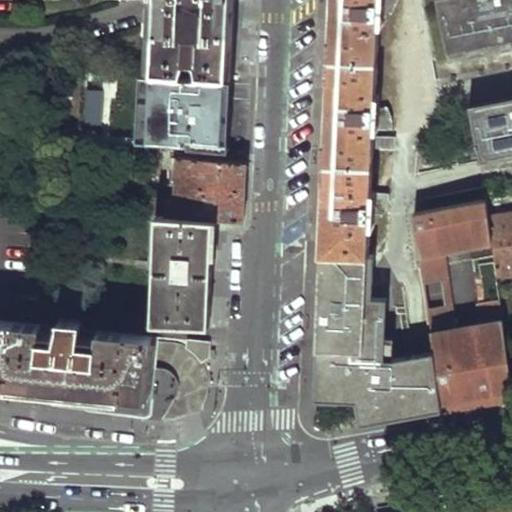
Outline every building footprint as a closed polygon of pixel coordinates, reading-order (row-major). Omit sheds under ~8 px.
[(154,22),(152,74),(165,74),(177,74),(201,75),(226,77),(229,11),(229,0),(154,0),(154,8),(154,22)] [(339,0),(338,35),(331,34),(330,76),(335,76),(333,120),(333,134),(328,134),(326,181),(331,181),(331,198),(329,233),(324,232),(323,252),(371,254),(371,251),(373,211),(386,212),(392,195),(374,194),(374,189),(376,146),(398,147),(399,134),(377,133),(377,126),(377,121),(395,121),(391,104),(378,104),(382,8),(395,9),(398,0),(339,0)] [(511,38),(511,0),(434,0),(444,52),(445,52),(511,38)] [(447,60),(511,47),(511,38),(445,52),(447,60)] [(224,140),(226,77),(152,74),(149,137),(224,140)] [(511,155),(511,97),(466,106),(477,162),(478,162),(511,155)] [(149,150),(147,175),(159,175),(161,150),(154,150),(149,150)] [(480,170),(511,163),(511,155),(478,162),(480,170)] [(142,198),(140,215),(152,216),(215,220),(244,221),(246,191),(247,161),(177,157),(176,185),(191,186),(190,201),(142,198)] [(35,194),(33,207),(60,209),(60,197),(35,194)] [(111,197),(110,213),(121,214),(122,198),(111,197)] [(411,209),(418,253),(441,248),(493,241),(489,217),(489,212),(486,197),(411,209)] [(493,241),(497,276),(511,274),(511,213),(489,217),(493,241)] [(157,271),(154,320),(212,324),(213,285),(214,249),(215,220),(152,216),(148,270),(157,271)] [(441,248),(418,253),(431,331),(454,326),(441,248)] [(371,254),(323,252),(322,272),(322,292),(375,294),(377,251),(371,251),(371,254)] [(375,294),(322,292),(319,365),(328,365),(326,396),(358,399),(368,400),(372,420),(396,416),(443,408),(434,350),(387,355),(388,319),(374,319),(375,294)] [(374,319),(388,319),(389,294),(375,294),(374,319)] [(434,350),(443,408),(477,402),(511,396),(511,375),(509,357),(500,297),(478,301),(481,322),(454,326),(431,331),(431,335),(434,350)] [(60,326),(0,320),(0,384),(71,392),(146,399),(152,333),(83,328),(84,320),(61,318),(60,326)] [(187,338),(185,348),(193,353),(201,362),(209,357),(210,341),(187,338)] [(328,365),(319,365),(318,396),(326,396),(328,365)] [(368,400),(358,399),(362,422),(372,420),(368,400)] [(416,511),(442,511),(441,495),(430,497),(417,499),(416,511)]
